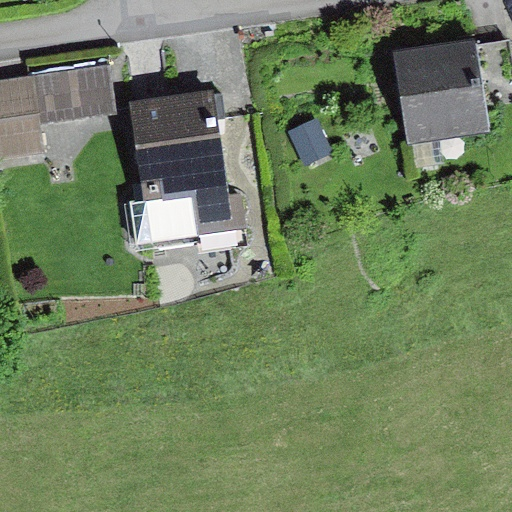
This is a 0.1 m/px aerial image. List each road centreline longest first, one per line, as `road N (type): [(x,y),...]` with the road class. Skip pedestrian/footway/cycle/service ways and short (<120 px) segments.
road 1 (residential): [(299,0),(138,19)]
road 2 (residential): [(138,19),(0,43)]
